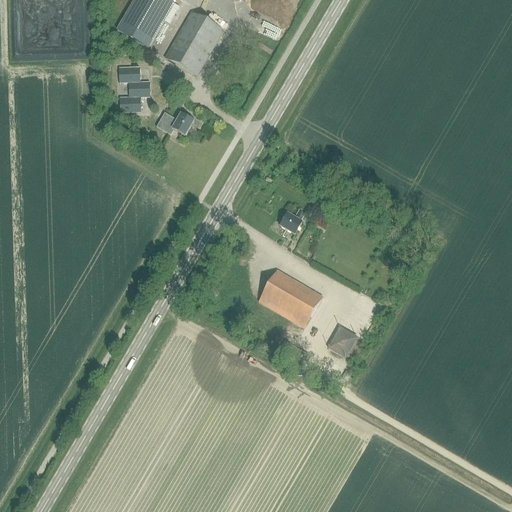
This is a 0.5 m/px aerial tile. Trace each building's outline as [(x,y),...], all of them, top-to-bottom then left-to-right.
[(148,50),(175,5),(166,0),(133,0),(116,31),(148,50)] [(196,78),(223,32),(191,14),(165,60),(196,78)] [(139,69),(118,70),(119,85),(128,84),(129,99),(119,99),(120,115),(141,114),(140,99),(150,98),(149,84),(140,84),(139,69)] [(181,115),(177,122),(164,114),(156,129),(171,137),(174,131),(185,137),(194,123),(181,115)] [(300,223),(305,215),(299,212),(295,219),(287,215),(280,228),(295,236),(302,224),(300,223)] [(304,330),(323,299),(277,272),(259,303),(304,330)] [(358,349),(362,341),(358,339),(358,338),(340,328),(327,350),(345,360),(353,346),(358,349)] [(303,365),(309,356),(285,342),(279,352),(303,365)]
